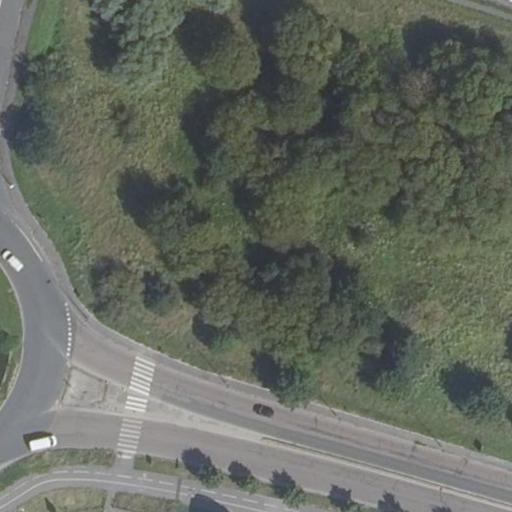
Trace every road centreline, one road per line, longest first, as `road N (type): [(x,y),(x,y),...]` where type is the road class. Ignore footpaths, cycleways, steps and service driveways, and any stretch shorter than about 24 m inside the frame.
road 1 (primary): [(511,490),(197,399),(97,359),(38,320)]
road 2 (primary): [(0,443),(78,426),(145,435),(458,511)]
road 3 (primary): [(0,433),(35,367),(38,320)]
